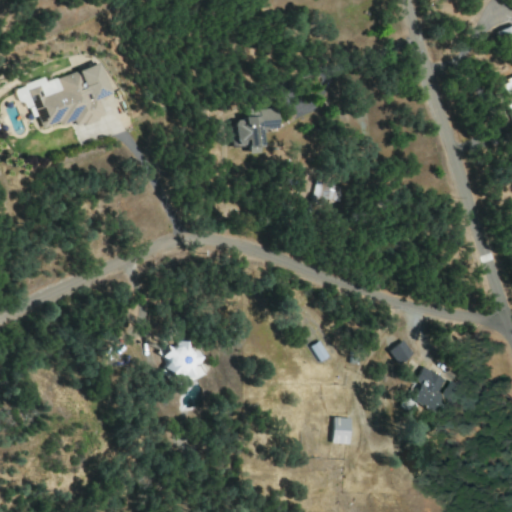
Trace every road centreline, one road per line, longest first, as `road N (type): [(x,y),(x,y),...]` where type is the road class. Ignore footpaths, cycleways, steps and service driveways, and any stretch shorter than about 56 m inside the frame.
road 1 (residential): [(503,317),(400,305),(235,244),(180,233),(0,308)]
road 2 (residential): [(511,345),(403,0)]
